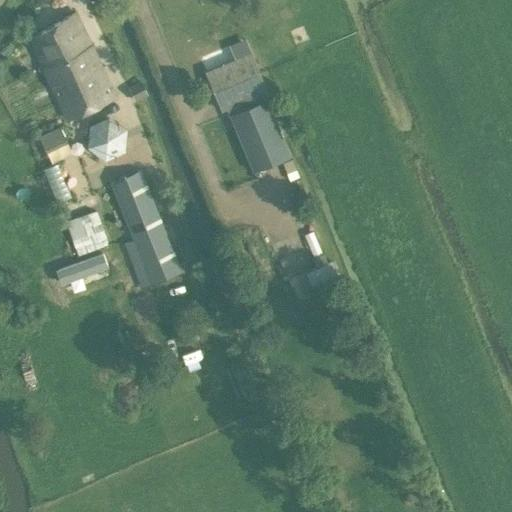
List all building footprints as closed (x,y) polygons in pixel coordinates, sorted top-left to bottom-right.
[(48,76),(96,54),(76,11),(30,38),(48,76)] [(235,60),(207,71),(222,108),(226,106),(230,116),(268,100),(264,91),(266,90),(252,53),(246,38),(229,45),(235,60)] [(96,54),(48,76),(68,119),(115,97),(96,54)] [(135,100),(147,94),(141,81),(129,87),(135,100)] [(253,170),(290,154),(268,100),(230,116),(253,170)] [(105,159),(124,150),(125,130),(108,118),(90,127),(88,147),(105,159)] [(56,143),(50,131),(39,137),(45,149),(56,143)] [(291,159),(282,163),(289,179),(298,176),(291,159)] [(141,286),(181,273),(140,171),(111,183),(134,240),(124,244),(141,286)] [(80,217),(65,222),(72,240),(86,235),(80,217)] [(313,231),(304,234),(314,256),(322,253),(313,231)] [(317,291),(340,280),(331,260),(308,271),(317,291)]
